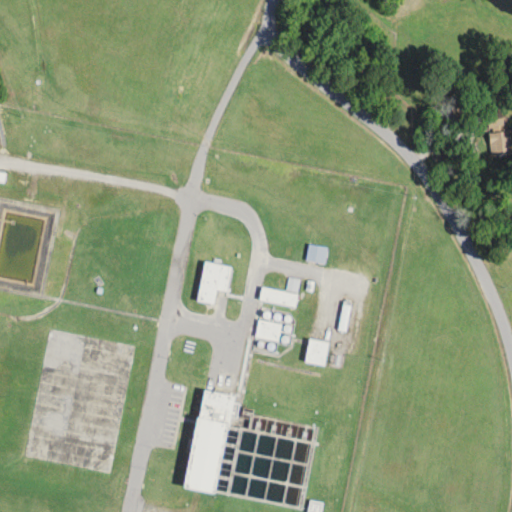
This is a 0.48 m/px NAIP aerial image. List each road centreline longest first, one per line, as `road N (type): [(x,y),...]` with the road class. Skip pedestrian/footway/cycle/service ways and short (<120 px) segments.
road 1 (residential): [(511,505),(511,345),(483,275),(393,133),(298,65),(269,32)]
road 2 (residential): [(136,511),(197,194),(226,103),(269,32)]
